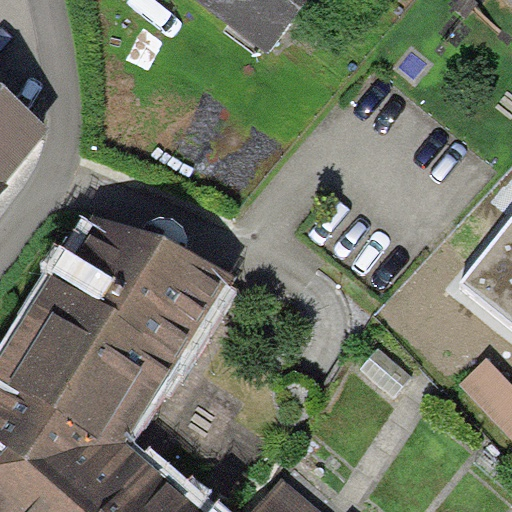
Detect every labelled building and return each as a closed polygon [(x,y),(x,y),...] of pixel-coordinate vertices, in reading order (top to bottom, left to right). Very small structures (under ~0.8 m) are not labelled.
[(189,0),(267,60),(313,0),(189,0)] [(0,197),(52,135),(0,92),(0,197)] [(236,282),(92,220),(55,282),(47,279),(0,357),(0,446),(8,455),(0,464),(0,511),(208,511),(166,473),(158,480),(124,448),(236,282)] [(511,386),(487,361),(460,386),(511,439),(511,386)] [(319,511),(280,482),(255,511),(319,511)]
